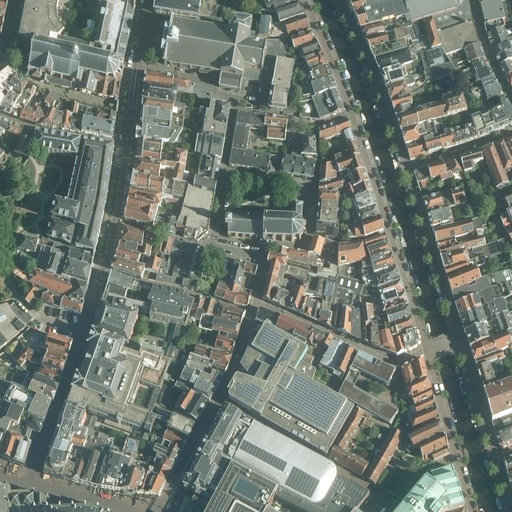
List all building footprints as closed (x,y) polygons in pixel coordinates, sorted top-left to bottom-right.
[(21,0),(15,32),(16,33),(20,39),(20,40),(33,42),(34,42),(35,42),(35,40),(89,52),(92,39),(97,40),(98,34),(97,34),(96,33),(95,32),(96,28),(97,27),(98,27),(99,27),(101,20),(97,19),(100,0),(21,0)] [(124,60),(136,0),(100,0),(97,19),(101,20),(99,27),(98,27),(97,27),(96,28),(95,32),(96,33),(97,34),(98,34),(97,40),(92,39),(89,52),(112,57),(124,60)] [(157,0),(155,13),(168,15),(176,17),(176,18),(188,20),(195,21),(195,24),(228,30),(230,21),(216,19),(218,11),(200,8),(201,0),(157,0)] [(256,0),(261,11),(274,13),(282,11),(299,5),(299,4),(297,0),(256,0)] [(362,0),(363,1),(350,4),(355,15),(366,41),(379,37),(386,34),(394,32),(407,28),(413,27),(423,24),(433,21),(437,34),(473,22),(472,17),(469,4),(468,0),(362,0)] [(511,1),(502,2),(500,2),(504,19),(511,16),(511,1)] [(500,2),(479,3),(486,33),(506,27),(505,20),(504,19),(500,2)] [(299,5),(282,11),(274,13),(261,11),(261,17),(273,19),(274,18),(278,18),(280,24),(281,23),(284,23),(286,22),(287,22),(304,16),(299,5)] [(165,63),(164,65),(170,66),(171,66),(180,67),(180,68),(181,68),(181,67),(190,69),(191,70),(191,69),(200,71),(200,73),(211,75),(212,73),(221,74),(221,75),(219,87),(244,91),(246,80),(261,83),(272,85),(273,84),(275,73),(274,73),(276,60),(278,61),(294,64),(294,65),(297,65),(296,61),(292,61),(288,52),(284,41),(267,41),(266,42),(255,40),(255,34),(250,33),(253,18),(231,14),(230,21),(228,30),(195,24),(177,21),(177,22),(175,21),(172,20),(171,24),(172,24),(171,29),(171,30),(167,29),(166,34),(163,54),(166,55),(166,57),(166,61),(165,61),(165,63)] [(310,30),(304,16),(287,22),(288,24),(285,25),(289,38),(308,31),(310,30)] [(273,19),(261,17),(260,25),(258,25),(259,23),(257,23),(256,33),(257,33),(257,38),(271,37),(271,32),(272,28),(272,24),(273,19)] [(423,24),(427,37),(431,50),(441,47),(441,46),(437,34),(433,21),(423,24)] [(271,32),(271,37),(280,38),(282,38),(285,38),(288,38),(289,38),(285,25),(288,24),(287,22),(286,22),(284,23),(281,23),(280,24),(280,25),(278,25),(275,24),(272,24),(272,28),(271,32)] [(473,22),(437,34),(441,46),(441,47),(446,56),(449,55),(463,50),(479,44),(475,30),(473,22)] [(427,37),(423,24),(413,27),(417,39),(427,37)] [(509,26),(506,27),(486,33),(489,41),(507,36),(506,32),(511,29),(511,26),(510,27),(509,26)] [(413,27),(407,28),(411,38),(410,39),(411,41),(417,39),(413,27)] [(394,32),(397,42),(397,43),(410,39),(411,38),(407,28),(394,32)] [(379,37),(366,41),(371,51),(397,42),(394,32),(386,34),(379,37)] [(291,39),(292,44),(287,46),(286,41),(284,41),(288,52),(294,50),(298,49),(316,43),(314,38),(311,33),(309,34),(309,33),(291,39)] [(507,36),(489,41),(489,42),(492,49),(510,43),(511,42),(511,37),(508,39),(507,36)] [(397,42),(371,51),(374,59),(407,50),(411,41),(410,39),(397,43),(397,42)] [(26,70),(28,71),(27,73),(28,73),(28,76),(29,76),(40,80),(40,82),(49,84),(71,89),(72,83),(81,85),(80,91),(94,94),(108,97),(118,99),(122,75),(122,74),(122,73),(123,69),(123,68),(124,66),(123,66),(121,66),(118,61),(112,57),(89,52),(35,40),(34,43),(30,60),(27,60),(27,62),(30,62),(28,69),(26,69),(26,70)] [(511,42),(510,43),(492,49),(495,57),(511,50),(511,47),(511,46),(511,42)] [(316,43),(298,49),(301,55),(295,57),(296,59),(301,58),(302,59),(304,59),(321,52),(316,43)] [(460,59),(482,52),(479,44),(463,50),(465,54),(459,56),(460,59)] [(420,54),(422,62),(425,73),(432,71),(435,81),(457,74),(454,69),(450,63),(448,59),(446,56),(441,47),(431,50),(420,54)] [(407,50),(374,59),(380,74),(404,67),(413,64),(409,50),(407,50)] [(511,50),(495,57),(499,65),(499,66),(510,61),(511,60),(511,50)] [(321,52),(304,59),(302,59),(301,58),(296,59),(296,61),(297,65),(306,63),(310,73),(327,67),(327,66),(327,67),(321,52)] [(485,59),(482,52),(460,59),(452,62),(450,63),(454,69),(459,67),(457,64),(467,61),(468,64),(470,64),(485,59)] [(485,59),(470,64),(472,69),(457,74),(458,78),(474,73),(489,68),(485,59)] [(272,88),(272,89),(272,90),(271,94),(270,100),(269,108),(270,110),(287,112),(287,98),(283,97),(284,92),(289,93),(294,65),(294,64),(278,61),(276,60),(274,73),(275,73),(273,84),(272,85),(273,85),(272,88)] [(511,65),(510,61),(499,66),(505,77),(511,73),(511,65)] [(404,67),(380,74),(386,88),(405,83),(404,80),(416,76),(423,74),(425,73),(422,62),(413,64),(415,71),(406,74),(404,67)] [(305,88),(308,87),(331,78),(327,67),(310,73),(301,76),(305,88)] [(7,68),(0,73),(0,85),(2,88),(7,84),(16,76),(7,68)] [(489,68),(474,73),(458,78),(460,83),(475,78),(477,83),(479,83),(493,77),(489,68)] [(416,76),(404,80),(405,83),(386,88),(391,102),(410,97),(425,92),(423,88),(427,83),(435,81),(432,71),(423,74),(426,82),(422,86),(419,87),(416,76)] [(145,85),(178,89),(178,90),(189,92),(190,86),(190,84),(181,80),(170,78),(154,76),(146,75),(146,76),(146,78),(145,78),(145,79),(146,79),(145,85)] [(16,76),(7,84),(12,89),(14,90),(21,95),(23,91),(27,85),(24,82),(16,76)] [(493,77),(479,83),(481,87),(466,92),(468,97),(482,92),(498,87),(493,77)] [(336,90),(331,78),(308,87),(311,96),(300,98),(300,103),(310,101),(312,100),(312,99),(315,97),(315,98),(336,90)] [(7,84),(2,88),(5,92),(9,96),(10,93),(11,94),(14,90),(12,89),(7,84)] [(145,85),(143,101),(174,105),(175,106),(181,107),(183,95),(193,96),(194,87),(190,86),(189,92),(178,90),(178,89),(145,85)] [(30,86),(27,93),(27,94),(32,97),(36,89),(30,86)] [(194,87),(193,96),(198,97),(197,98),(199,100),(208,102),(208,101),(210,102),(212,94),(200,88),(194,87)] [(498,87),(482,92),(468,97),(469,101),(484,96),(486,101),(503,95),(498,87)] [(312,99),(312,100),(319,120),(344,112),(336,90),(315,98),(315,97),(312,99)] [(60,104),(63,98),(51,92),(48,98),(54,101),(60,104)] [(6,100),(0,109),(0,111),(10,116),(20,99),(11,94),(10,93),(9,96),(6,100)] [(20,99),(10,116),(20,119),(26,108),(32,97),(27,94),(24,101),(20,99)] [(441,98),(442,103),(447,118),(460,114),(467,112),(463,97),(454,100),(452,94),(441,98)] [(410,97),(391,102),(394,111),(411,107),(412,107),(410,97)] [(54,101),(48,98),(45,104),(47,106),(49,107),(54,108),(56,102),(54,101)] [(142,110),(142,111),(173,115),(173,110),(185,112),(186,107),(174,105),(143,101),(143,102),(144,102),(143,110),(142,110)] [(504,101),(500,103),(501,105),(510,126),(511,124),(511,112),(507,103),(505,103),(504,101)] [(26,108),(20,119),(33,123),(37,112),(38,109),(39,109),(39,106),(37,105),(33,103),(30,102),(26,108)] [(200,109),(200,115),(204,115),(203,122),(213,124),(214,123),(227,125),(230,106),(209,103),(209,105),(208,110),(200,109)] [(414,112),(412,113),(396,118),(401,132),(418,126),(433,122),(438,121),(447,119),(447,118),(442,103),(414,111),(414,112)] [(501,106),(489,111),(499,131),(510,126),(501,105),(500,103),(501,106)] [(64,115),(62,130),(70,131),(73,116),(77,117),(79,106),(73,105),(71,113),(69,113),(69,115),(63,114),(63,115),(64,115)] [(37,112),(33,123),(41,126),(49,110),(50,109),(48,108),(49,107),(47,106),(45,111),(38,109),(37,112)] [(411,107),(394,111),(395,112),(396,117),(396,118),(412,113),(411,107)] [(73,116),(70,131),(82,133),(84,119),(87,109),(82,108),(79,118),(73,116)] [(87,109),(84,119),(115,126),(116,115),(98,111),(97,110),(87,109)] [(49,110),(41,126),(42,127),(42,126),(52,128),(56,114),(57,114),(49,110)] [(141,128),(141,129),(170,132),(180,133),(181,131),(183,117),(173,115),(142,111),(142,112),(141,120),(141,121),(141,128)] [(489,111),(479,115),(488,135),(499,131),(489,111)] [(471,119),(470,116),(470,114),(468,115),(467,112),(460,114),(465,129),(470,127),(467,121),(471,119)] [(238,113),(236,127),(247,129),(248,115),(238,113)] [(470,116),(471,119),(474,126),(475,126),(479,139),(488,135),(479,115),(479,113),(470,116)] [(56,114),(52,128),(58,129),(59,130),(59,129),(61,130),(62,130),(64,115),(63,115),(57,114),(56,114)] [(248,115),(247,129),(250,130),(257,131),(258,116),(248,115)] [(258,116),(257,131),(264,132),(264,129),(264,127),(268,127),(269,117),(265,117),(258,116)] [(269,117),(268,127),(286,129),(287,123),(290,124),(290,120),(269,117)] [(84,119),(82,133),(113,139),(115,126),(84,119)] [(347,119),(333,123),(338,135),(343,134),(351,130),(347,119)] [(479,139),(475,126),(474,126),(471,119),(467,121),(470,127),(465,129),(459,130),(458,131),(462,144),(479,139)] [(0,122),(0,130),(5,132),(9,134),(12,124),(2,120),(0,122)] [(418,126),(401,132),(406,145),(408,145),(423,140),(433,138),(437,137),(436,131),(440,130),(438,121),(433,122),(418,126)] [(197,131),(196,136),(224,140),(227,125),(214,123),(213,124),(203,122),(202,131),(197,131)] [(319,129),(320,141),(327,140),(338,135),(333,123),(319,129)] [(12,124),(9,134),(20,138),(21,138),(24,128),(12,124)] [(236,127),(234,138),(251,141),(252,137),(249,137),(250,130),(247,129),(236,127)] [(24,128),(21,138),(34,142),(36,133),(24,128)] [(139,141),(163,144),(168,144),(179,146),(180,133),(170,132),(141,129),(139,141)] [(351,130),(343,134),(347,146),(355,143),(351,130)] [(458,131),(450,133),(451,137),(450,137),(453,147),(462,144),(458,131)] [(445,138),(439,140),(443,150),(453,147),(450,137),(451,137),(450,133),(449,132),(444,134),(445,138)] [(286,135),(268,133),(267,139),(267,140),(283,141),(285,141),(286,135)] [(37,134),(36,136),(34,151),(77,158),(78,159),(82,141),(80,141),(67,139),(66,139),(51,136),(50,136),(38,134),(37,134)] [(224,140),(196,136),(195,146),(223,150),(224,140)] [(21,138),(20,138),(14,152),(29,158),(34,142),(21,138)] [(234,138),(232,150),(246,153),(248,143),(251,143),(251,141),(234,138)] [(301,156),(303,138),(290,138),(287,157),(301,159),(301,156)] [(314,139),(303,138),(301,156),(315,157),(314,139)] [(434,142),(433,138),(423,140),(427,155),(443,150),(439,140),(434,142)] [(408,145),(406,145),(410,160),(427,155),(423,140),(408,145)] [(66,204),(65,205),(81,209),(80,211),(86,212),(82,230),(80,229),(79,236),(76,248),(85,250),(87,251),(94,253),(95,253),(97,246),(101,227),(107,198),(109,186),(110,174),(111,170),(114,146),(82,141),(78,159),(77,158),(67,204),(66,204)] [(163,144),(139,141),(137,160),(160,164),(174,166),(175,155),(161,153),(163,144)] [(511,160),(504,142),(494,146),(504,173),(511,169),(511,160)] [(334,158),(336,162),(337,164),(348,160),(360,156),(355,143),(347,146),(346,146),(348,152),(334,158)] [(223,150),(195,146),(194,155),(201,156),(221,160),(223,150)] [(482,151),(483,153),(482,153),(495,187),(508,182),(504,173),(494,146),(482,151)] [(246,153),(232,150),(230,166),(237,168),(237,167),(244,168),(246,153)] [(479,151),(460,158),(464,173),(475,170),(473,165),(483,162),(479,151)] [(176,152),(175,155),(174,166),(176,166),(176,168),(185,169),(187,153),(176,152)] [(246,153),(244,168),(256,170),(258,155),(246,153)] [(258,155),(256,170),(268,171),(268,172),(271,157),(258,155)] [(221,161),(201,156),(200,166),(219,169),(221,161)] [(348,160),(337,164),(336,164),(339,172),(340,173),(347,171),(348,176),(364,171),(360,156),(348,160)] [(268,172),(280,174),(283,159),(271,157),(268,172)] [(39,158),(23,223),(35,227),(46,186),(58,190),(64,165),(39,158)] [(283,158),(283,159),(280,174),(291,176),(294,159),(291,158),(290,159),(283,158)] [(447,161),(448,162),(448,163),(451,173),(451,176),(452,176),(453,179),(454,182),(466,178),(464,173),(460,158),(447,161)] [(294,159),(291,176),(303,178),(306,161),(294,159)] [(160,164),(137,160),(135,176),(159,180),(160,169),(166,170),(166,169),(175,170),(176,168),(176,166),(174,166),(160,164)] [(306,161),(303,178),(313,180),(316,163),(315,162),(306,161)] [(320,167),(320,176),(319,184),(336,179),(335,173),(339,172),(336,164),(337,164),(336,162),(332,164),(320,167)] [(442,163),(427,167),(430,180),(440,178),(441,182),(453,179),(452,176),(451,176),(451,173),(446,175),(443,165),(442,163)] [(219,169),(200,166),(198,176),(207,177),(206,181),(215,183),(215,182),(217,182),(219,169)] [(416,171),(414,173),(418,184),(420,183),(420,184),(430,180),(427,167),(416,170),(416,171)] [(0,175),(0,180),(12,190),(22,170),(19,168),(11,184),(0,175)] [(176,168),(175,170),(173,182),(174,182),(182,183),(184,171),(185,169),(176,168)] [(348,176),(348,177),(349,177),(352,185),(353,189),(354,188),(357,187),(369,184),(364,171),(348,176)] [(135,176),(132,191),(136,191),(149,193),(171,198),(179,200),(185,201),(188,187),(189,185),(182,183),(174,182),(174,183),(165,181),(159,180),(135,176)] [(215,183),(206,181),(195,178),(193,189),(202,193),(215,196),(217,182),(215,182),(215,183)] [(319,185),(319,194),(327,193),(336,190),(346,187),(342,179),(324,184),(319,185)] [(359,191),(355,192),(354,192),(357,199),(372,194),(369,184),(357,187),(359,191)] [(352,185),(346,187),(351,201),(355,200),(357,199),(354,192),(355,192),(354,188),(353,189),(352,185)] [(193,189),(188,187),(185,201),(180,218),(178,224),(178,226),(186,229),(186,230),(197,232),(200,232),(201,229),(208,232),(211,217),(215,196),(214,196),(215,196),(202,193),(193,189)] [(433,197),(423,201),(428,214),(443,210),(447,209),(450,208),(456,207),(461,206),(466,204),(467,204),(462,188),(451,191),(451,192),(439,196),(433,197)] [(496,188),(491,190),(495,201),(500,200),(496,188)] [(428,190),(421,193),(423,199),(422,199),(423,200),(423,201),(433,197),(431,191),(428,190)] [(132,191),(130,200),(159,207),(160,207),(160,206),(161,206),(162,200),(165,200),(165,202),(177,204),(179,200),(171,198),(149,193),(136,191),(132,191)] [(327,193),(319,194),(319,203),(338,205),(340,205),(337,199),(336,194),(335,193),(330,194),(327,193)] [(372,194),(357,199),(355,200),(351,201),(344,203),(345,208),(354,205),(356,212),(359,212),(359,213),(376,207),(372,194)] [(511,196),(502,201),(504,205),(506,213),(511,210),(511,196)] [(159,207),(130,200),(128,208),(156,217),(156,216),(159,207)] [(225,226),(225,228),(227,228),(227,229),(228,229),(228,234),(227,234),(227,235),(228,235),(228,236),(229,236),(229,235),(235,236),(235,237),(236,237),(236,236),(242,236),(242,238),(243,238),(243,236),(249,237),(249,238),(250,238),(250,237),(256,238),(256,239),(257,239),(257,238),(258,238),(258,245),(263,245),(270,246),(270,245),(273,245),(273,241),(274,241),(274,239),(281,240),(282,242),(283,242),(283,240),(291,240),(291,242),(293,242),(293,240),(298,239),(299,240),(301,239),(300,238),(303,234),(305,235),(306,233),(304,232),(304,227),(306,226),(306,225),(305,225),(304,221),(302,218),(302,206),(304,204),(303,203),(301,204),(291,204),(290,202),(289,204),(290,205),(290,217),(285,216),(285,214),(283,214),(283,216),(275,216),(275,214),(274,214),(274,216),(266,215),(266,213),(264,213),(264,216),(258,216),(258,215),(257,214),(257,216),(251,215),(251,214),(250,214),(250,215),(244,215),(244,214),(243,214),(243,215),(237,214),(237,213),(236,213),(236,214),(230,214),(230,213),(229,213),(229,214),(228,214),(227,215),(229,215),(228,220),(227,220),(227,221),(225,221),(225,223),(226,223),(226,226),(225,226)] [(56,203),(52,219),(77,226),(80,211),(81,209),(65,205),(56,203)] [(319,203),(318,213),(337,215),(338,205),(319,203)] [(466,204),(461,206),(465,223),(470,222),(466,204)] [(359,212),(356,213),(357,213),(353,215),(356,225),(360,223),(360,226),(361,225),(380,219),(376,207),(359,213),(359,212)] [(128,208),(125,220),(152,228),(153,226),(156,217),(128,208)] [(450,208),(428,215),(433,230),(435,230),(454,225),(450,208)] [(172,215),(167,232),(175,235),(176,232),(177,230),(176,230),(177,226),(178,227),(178,226),(178,224),(180,218),(182,210),(178,209),(176,216),(172,215)] [(511,210),(506,213),(508,216),(500,219),(504,228),(511,225),(511,210)] [(77,226),(52,219),(48,238),(52,239),(52,240),(57,241),(57,240),(63,241),(71,246),(71,245),(74,235),(79,236),(80,229),(82,230),(86,212),(80,211),(77,226)] [(318,213),(317,224),(336,226),(337,215),(318,213)] [(361,225),(364,238),(384,231),(380,219),(361,225)] [(435,231),(433,231),(437,244),(454,239),(471,235),(474,234),(474,233),(471,221),(470,222),(465,223),(454,225),(435,230),(435,231)] [(356,225),(353,225),(356,239),(364,238),(361,225),(360,226),(360,223),(357,225),(356,225)] [(336,226),(317,224),(316,233),(326,234),(326,237),(338,238),(339,226),(336,226)] [(347,225),(347,235),(348,239),(356,239),(353,225),(347,225)] [(177,230),(176,232),(177,232),(183,233),(183,234),(185,234),(186,230),(186,229),(178,226),(178,227),(177,226),(176,230),(177,230)] [(122,238),(121,243),(138,248),(142,249),(144,233),(124,228),(122,234),(121,238),(122,238)] [(185,234),(184,237),(197,241),(208,233),(208,232),(201,229),(200,232),(197,232),(186,230),(185,234)] [(456,246),(439,252),(441,258),(466,251),(485,246),(481,231),(474,233),(474,234),(471,235),(473,240),(463,243),(456,246)] [(144,233),(142,249),(141,255),(150,258),(153,237),(153,235),(144,233)] [(22,235),(19,249),(26,251),(26,252),(28,252),(35,253),(39,239),(22,235)] [(385,235),(364,242),(367,251),(388,244),(385,235)] [(157,253),(161,255),(166,239),(162,237),(161,239),(157,253)] [(313,238),(309,253),(315,255),(321,256),(322,250),(325,240),(313,238)] [(166,239),(161,255),(162,255),(170,257),(172,250),(171,250),(174,241),(166,239)] [(454,239),(437,244),(439,252),(456,246),(454,239)] [(511,244),(509,239),(498,243),(502,255),(489,258),(491,267),(509,262),(508,254),(511,252),(511,244)] [(337,244),(325,240),(322,250),(329,251),(328,264),(330,264),(329,270),(318,268),(317,275),(311,274),(311,277),(319,278),(329,281),(330,278),(336,279),(337,276),(338,268),(339,248),(339,246),(337,246),(337,244)] [(171,250),(172,250),(182,253),(186,254),(188,246),(174,241),(171,250)] [(338,268),(339,267),(343,266),(369,260),(367,251),(364,242),(352,245),(339,246),(339,248),(338,268)] [(44,253),(43,256),(49,257),(50,257),(51,258),(52,258),(52,257),(54,258),(55,258),(56,258),(58,259),(61,260),(62,260),(63,258),(65,254),(66,251),(67,248),(65,247),(60,245),(54,243),(53,248),(52,250),(48,249),(45,248),(44,253)] [(121,243),(119,250),(136,255),(138,248),(121,243)] [(466,251),(441,258),(445,270),(470,263),(483,258),(489,257),(489,258),(502,255),(498,243),(486,247),(486,246),(485,246),(466,251)] [(367,251),(369,260),(370,263),(391,255),(388,244),(367,251)] [(172,278),(179,279),(184,281),(187,281),(193,283),(194,279),(200,282),(208,252),(188,246),(186,254),(185,258),(181,258),(178,257),(172,278)] [(276,250),(275,255),(288,258),(288,256),(289,249),(276,250)] [(288,259),(287,261),(307,266),(307,265),(312,266),(315,255),(309,253),(289,249),(288,256),(288,258),(288,259)] [(73,250),(68,262),(76,264),(80,265),(81,266),(92,269),(92,267),(93,262),(95,256),(94,256),(83,253),(76,251),(73,250)] [(141,256),(136,255),(119,250),(119,251),(118,251),(119,252),(117,259),(116,259),(128,262),(138,265),(141,256)] [(156,280),(156,282),(171,285),(182,287),(184,281),(179,279),(172,278),(178,257),(181,258),(182,253),(172,250),(170,257),(167,264),(162,263),(158,275),(156,280)] [(267,263),(271,264),(276,266),(276,264),(286,266),(287,261),(288,259),(288,258),(275,255),(270,254),(267,263)] [(38,262),(35,269),(42,272),(49,274),(54,276),(53,276),(54,276),(55,277),(56,273),(57,270),(59,266),(61,260),(58,259),(56,258),(55,258),(54,258),(52,257),(52,258),(51,258),(50,257),(49,257),(43,256),(42,256),(40,255),(40,256),(40,257),(39,257),(38,262)] [(391,255),(370,263),(362,265),(363,269),(360,270),(362,278),(375,276),(396,269),(391,255)] [(470,263),(445,270),(447,279),(476,268),(486,265),(483,258),(470,263)] [(128,262),(116,259),(116,260),(113,270),(142,279),(145,271),(146,268),(137,266),(138,265),(128,262)] [(145,271),(158,275),(162,263),(162,262),(150,259),(147,268),(146,268),(145,271)] [(232,273),(229,285),(240,288),(244,273),(253,276),(253,275),(256,276),(257,267),(236,261),(232,273)] [(68,262),(62,279),(66,280),(69,281),(70,280),(76,282),(84,285),(88,286),(89,281),(92,269),(81,266),(80,265),(76,264),(68,262)] [(271,264),(268,276),(278,279),(281,267),(285,268),(286,266),(276,264),(276,266),(271,264)] [(311,277),(311,274),(309,273),(309,272),(286,266),(286,267),(289,269),(287,274),(292,275),(292,277),(309,283),(311,277)] [(289,269),(286,267),(285,268),(281,267),(278,279),(282,280),(285,273),(287,274),(289,269)] [(476,268),(447,279),(452,293),(468,286),(475,283),(481,281),(481,280),(476,268)] [(16,270),(13,275),(21,280),(27,283),(40,288),(39,289),(38,292),(45,295),(46,293),(52,295),(53,295),(64,299),(69,301),(79,304),(80,304),(81,302),(70,298),(76,282),(70,280),(69,281),(66,280),(62,279),(55,277),(54,276),(53,276),(54,276),(49,274),(42,272),(35,269),(33,269),(30,277),(23,274),(16,270)] [(396,269),(375,276),(362,278),(353,280),(363,283),(364,287),(377,289),(400,282),(396,269)] [(494,274),(486,278),(492,289),(498,286),(506,284),(506,283),(511,280),(511,269),(502,272),(494,274)] [(215,295),(214,297),(236,305),(238,305),(238,306),(240,306),(247,307),(250,295),(240,292),(241,288),(240,288),(229,285),(232,274),(224,272),(221,283),(219,282),(215,295)] [(112,274),(108,285),(118,288),(128,291),(132,293),(139,295),(141,295),(150,298),(152,287),(136,283),(135,282),(128,280),(112,274)] [(268,276),(263,297),(264,299),(271,302),(275,289),(277,290),(278,287),(276,287),(278,279),(268,276)] [(372,303),(404,293),(400,282),(377,289),(364,287),(363,283),(353,280),(344,278),(337,276),(335,288),(337,288),(335,299),(352,302),(353,292),(361,294),(364,296),(370,297),(372,303)] [(306,291),(306,292),(305,296),(310,297),(316,298),(321,299),(320,306),(321,306),(319,313),(333,315),(333,309),(334,309),(335,299),(337,288),(335,288),(336,282),(329,281),(319,278),(316,293),(306,291)] [(468,286),(452,293),(456,304),(458,304),(478,296),(481,294),(492,289),(486,278),(481,280),(481,281),(475,283),(478,290),(471,293),(468,286)] [(184,281),(182,287),(198,292),(200,282),(194,279),(193,283),(187,281),(184,281)] [(282,280),(278,279),(276,287),(278,287),(286,290),(288,282),(282,280)] [(76,282),(70,298),(81,302),(82,300),(84,301),(88,286),(84,285),(76,282)] [(296,289),(289,309),(298,314),(304,299),(305,296),(306,292),(306,291),(309,285),(304,283),(302,291),(296,289)] [(108,285),(105,295),(125,301),(126,298),(128,293),(128,291),(118,288),(108,285)] [(25,296),(23,298),(24,300),(29,304),(38,292),(39,289),(32,286),(25,296)] [(150,298),(148,305),(153,306),(151,312),(151,313),(150,316),(150,319),(176,325),(181,326),(186,328),(186,327),(186,326),(190,315),(191,312),(194,302),(188,300),(189,297),(189,296),(152,287),(150,298)] [(285,292),(280,306),(289,309),(296,289),(292,287),(290,293),(285,292)] [(478,296),(458,304),(456,305),(459,315),(481,306),(479,301),(483,299),(485,304),(500,299),(496,288),(481,294),(478,296)] [(275,289),(271,302),(280,306),(285,292),(277,290),(275,289)] [(38,292),(29,304),(36,310),(40,303),(41,301),(45,295),(38,292)] [(45,295),(41,301),(53,306),(61,309),(81,315),(83,305),(80,304),(79,304),(69,301),(64,299),(53,295),(52,295),(46,293),(45,295)] [(408,305),(404,293),(372,303),(373,306),(375,315),(383,313),(408,305)] [(105,295),(103,304),(113,307),(137,314),(138,309),(151,313),(151,312),(153,306),(148,305),(148,307),(136,304),(128,301),(125,301),(105,295)] [(136,304),(148,307),(148,305),(150,298),(141,295),(139,295),(136,304)] [(190,315),(186,326),(194,328),(194,325),(196,321),(200,322),(200,323),(203,316),(207,301),(196,297),(196,299),(195,299),(194,302),(191,312),(190,315)] [(310,297),(309,301),(304,316),(311,320),(316,298),(310,297)] [(316,298),(311,320),(317,322),(319,313),(321,306),(320,306),(321,299),(316,298)] [(503,298),(485,304),(490,319),(499,315),(508,312),(503,298)] [(304,316),(309,301),(304,299),(298,314),(304,316)] [(333,315),(331,329),(338,331),(341,310),(338,310),(339,300),(335,299),(334,309),(333,309),(333,315)] [(207,301),(203,316),(208,318),(211,318),(212,315),(214,308),(215,304),(215,303),(207,301)] [(341,310),(338,331),(350,336),(352,315),(352,312),(352,302),(343,301),(341,310)] [(0,350),(8,344),(21,333),(15,325),(20,321),(17,318),(10,308),(8,304),(0,306),(0,350)] [(14,304),(10,308),(17,318),(20,321),(26,327),(33,320),(28,315),(29,314),(20,304),(19,305),(18,304),(16,306),(14,304)] [(97,323),(94,332),(95,332),(95,333),(98,334),(98,335),(110,339),(125,344),(124,345),(129,346),(130,344),(129,344),(139,313),(138,313),(138,314),(137,314),(113,307),(103,304),(99,314),(96,323),(97,323)] [(212,315),(211,318),(241,326),(245,312),(230,308),(220,304),(220,305),(215,304),(214,308),(219,309),(217,316),(212,315)] [(373,306),(360,307),(360,315),(361,341),(371,346),(371,319),(375,318),(373,306)] [(486,320),(481,306),(459,315),(465,333),(479,327),(478,323),(486,320)] [(386,314),(376,317),(376,318),(377,327),(389,325),(390,326),(394,324),(412,319),(408,307),(406,308),(406,307),(386,314)] [(281,316),(260,308),(256,320),(276,329),(281,316)] [(317,322),(324,325),(326,326),(331,329),(333,315),(319,313),(317,322)] [(465,333),(470,348),(511,330),(511,323),(508,314),(505,315),(506,316),(500,318),(499,315),(478,324),(479,327),(465,333)] [(352,315),(350,336),(361,341),(360,315),(352,315)] [(200,322),(198,329),(211,332),(212,331),(216,332),(219,333),(238,337),(241,326),(211,318),(208,318),(203,316),(200,323),(200,322)] [(301,325),(281,316),(276,329),(308,344),(314,331),(301,325)] [(371,319),(371,346),(381,350),(377,327),(376,318),(375,318),(371,319)] [(412,319),(394,324),(396,330),(391,331),(393,338),(397,337),(405,335),(405,334),(416,331),(412,319)] [(309,352),(256,320),(240,367),(227,394),(230,395),(228,398),(228,401),(231,403),(326,456),(354,408),(313,385),(317,373),(310,369),(302,364),(309,352)] [(20,321),(15,325),(21,333),(27,327),(26,327),(20,321)] [(173,341),(166,360),(170,361),(177,343),(181,326),(176,325),(173,341)] [(377,327),(381,350),(397,356),(393,342),(391,331),(390,326),(389,325),(377,327)] [(511,330),(470,348),(475,363),(501,352),(509,348),(511,355),(511,330)] [(326,336),(314,331),(308,344),(315,348),(318,344),(321,346),(326,336)] [(402,339),(406,352),(417,347),(419,343),(416,331),(405,334),(405,335),(406,338),(402,339)] [(73,392),(67,406),(79,412),(85,414),(86,410),(90,411),(89,413),(93,415),(98,417),(106,419),(117,423),(117,424),(119,425),(121,425),(122,425),(132,429),(141,432),(143,427),(146,428),(149,419),(125,410),(126,406),(131,407),(131,406),(139,383),(144,370),(157,374),(162,359),(164,354),(142,346),(138,355),(122,350),(124,345),(125,344),(110,339),(98,335),(98,334),(95,333),(95,332),(94,332),(94,333),(93,333),(88,346),(89,346),(78,377),(73,392)] [(200,341),(199,344),(215,349),(215,350),(230,354),(232,354),(235,344),(235,342),(236,337),(238,337),(219,333),(218,338),(216,344),(207,341),(206,342),(200,341)] [(65,364),(68,355),(72,343),(51,336),(41,334),(36,347),(48,351),(49,349),(46,357),(65,364)] [(321,346),(328,349),(329,350),(334,340),(326,336),(321,346)] [(402,339),(393,342),(397,356),(406,352),(402,339)] [(319,365),(334,372),(335,370),(346,346),(345,346),(334,340),(329,350),(328,349),(326,354),(325,354),(319,365)] [(210,361),(213,362),(228,367),(231,357),(230,356),(230,355),(213,351),(197,346),(194,356),(210,361)] [(346,346),(335,370),(334,372),(333,374),(339,377),(338,379),(341,381),(344,374),(354,353),(355,351),(345,346),(346,346)] [(15,361),(21,368),(27,361),(30,362),(33,364),(42,367),(60,374),(62,374),(65,364),(46,357),(44,363),(35,360),(36,355),(28,349),(15,361)] [(497,354),(475,363),(477,369),(499,361),(504,359),(501,352),(497,354)] [(359,353),(348,375),(357,380),(361,373),(370,377),(377,362),(359,353)] [(220,384),(225,373),(211,368),(213,362),(210,361),(194,356),(190,355),(185,369),(186,370),(220,384)] [(144,370),(139,383),(156,389),(160,391),(164,381),(166,376),(171,362),(170,361),(166,360),(162,359),(157,374),(144,370)] [(423,360),(411,366),(417,383),(428,378),(423,360)] [(25,371),(30,362),(27,361),(21,368),(25,371)] [(499,361),(477,369),(484,391),(504,384),(500,374),(503,372),(499,361)] [(228,367),(213,362),(211,368),(225,373),(228,367)] [(377,362),(370,377),(386,385),(385,386),(388,388),(390,384),(389,383),(397,369),(382,364),(377,362)] [(411,366),(400,369),(405,389),(407,388),(417,383),(411,366)] [(42,367),(38,376),(60,384),(62,374),(60,374),(42,368),(42,367)] [(209,402),(220,384),(186,370),(181,385),(194,390),(193,395),(209,402)] [(36,375),(32,383),(57,393),(60,384),(38,376),(36,375)] [(348,375),(338,395),(347,400),(354,387),(357,380),(348,375)] [(428,378),(417,383),(407,388),(410,399),(411,398),(412,399),(431,391),(428,378)] [(23,390),(29,392),(43,399),(51,402),(53,403),(57,393),(32,383),(27,381),(23,390)] [(511,381),(504,384),(484,391),(492,422),(493,422),(493,421),(511,413),(511,381)] [(175,388),(184,392),(185,392),(186,392),(193,395),(194,390),(181,385),(177,383),(175,388)] [(4,403),(5,404),(12,407),(20,411),(21,410),(24,413),(24,414),(29,415),(31,409),(36,412),(43,399),(29,392),(23,390),(13,386),(4,403)] [(354,387),(347,400),(357,406),(356,409),(357,409),(365,393),(354,387)] [(156,389),(147,412),(152,413),(160,391),(156,389)] [(412,399),(414,405),(415,406),(433,398),(431,391),(420,396),(412,399)] [(203,411),(209,402),(193,395),(186,392),(175,412),(185,416),(197,422),(203,411)] [(365,393),(357,409),(368,415),(375,399),(365,393)] [(408,407),(410,413),(412,415),(416,413),(417,416),(436,406),(433,398),(415,406),(414,405),(413,405),(408,407)] [(31,409),(29,415),(31,417),(42,421),(44,422),(51,402),(43,399),(36,412),(31,409)] [(375,399),(368,415),(379,420),(386,405),(375,399)] [(386,405),(379,420),(390,425),(397,412),(386,405)] [(61,423),(61,424),(80,429),(80,430),(81,430),(87,414),(85,414),(79,412),(67,406),(66,406),(66,408),(65,409),(63,418),(62,418),(60,423),(61,423)] [(126,406),(125,410),(149,419),(149,418),(151,418),(152,415),(153,414),(152,413),(147,412),(131,406),(131,407),(126,406)] [(439,420),(436,406),(417,416),(416,413),(412,415),(410,413),(407,414),(414,431),(439,420)] [(6,439),(0,454),(0,457),(14,463),(20,445),(21,445),(22,440),(23,439),(25,433),(26,430),(32,432),(40,435),(44,422),(42,421),(31,417),(29,415),(24,414),(24,413),(21,410),(20,411),(12,407),(6,421),(12,424),(6,439)] [(189,511),(188,511),(254,511),(264,493),(298,511),(356,511),(372,492),(330,467),(319,461),(273,436),(272,436),(242,418),(225,407),(221,416),(220,416),(206,443),(196,461),(187,479),(184,481),(182,484),(184,488),(187,490),(190,489),(197,493),(195,496),(189,511)] [(347,425),(348,425),(355,430),(360,421),(360,420),(364,413),(356,409),(352,416),(352,417),(347,425)] [(493,422),(492,422),(496,435),(511,429),(511,428),(511,413),(493,421),(493,422)] [(92,432),(98,417),(93,415),(88,431),(92,432)] [(152,415),(151,418),(155,420),(169,425),(170,421),(152,415)] [(167,430),(172,432),(187,439),(195,425),(192,424),(180,418),(180,417),(179,418),(173,415),(170,421),(169,425),(167,430)] [(144,433),(145,433),(150,435),(153,426),(153,425),(154,425),(155,420),(151,418),(149,418),(149,419),(146,428),(144,433)] [(117,423),(106,419),(104,424),(131,434),(132,429),(122,425),(121,425),(119,425),(117,424),(117,423)] [(369,428),(372,422),(366,419),(363,424),(369,428)] [(0,422),(0,454),(6,439),(12,424),(6,421),(4,420),(3,424),(0,422)] [(407,437),(408,438),(411,445),(404,449),(409,454),(415,450),(418,448),(427,443),(443,435),(440,422),(438,423),(418,432),(407,437)] [(61,424),(55,442),(71,447),(74,437),(78,439),(80,438),(81,436),(81,435),(80,434),(80,433),(79,433),(80,430),(80,429),(61,424)] [(348,425),(342,436),(349,441),(355,430),(348,425)] [(511,429),(496,435),(500,447),(499,448),(503,450),(503,449),(511,445),(511,429)] [(22,440),(21,445),(20,445),(14,463),(15,463),(23,466),(24,465),(31,443),(29,442),(32,432),(26,430),(25,433),(23,439),(22,440)] [(167,430),(163,440),(182,450),(187,440),(187,439),(172,432),(167,430)] [(389,437),(399,443),(404,435),(393,430),(389,437)] [(427,443),(418,448),(418,449),(415,450),(417,456),(421,455),(423,460),(431,456),(447,448),(443,435),(427,443)] [(155,436),(152,442),(162,447),(179,456),(182,450),(163,440),(155,436)] [(342,436),(336,447),(343,451),(345,449),(349,441),(342,436)] [(389,437),(385,444),(396,450),(399,443),(389,437)] [(51,452),(51,453),(69,458),(73,447),(71,447),(55,442),(51,452)] [(385,444),(381,451),(392,457),(396,450),(385,444)] [(104,479),(101,489),(104,490),(104,489),(109,490),(109,491),(110,491),(114,491),(115,491),(122,492),(129,471),(130,467),(131,463),(132,458),(136,447),(129,445),(128,446),(125,455),(127,456),(125,461),(118,459),(120,453),(113,451),(110,460),(104,479)] [(156,446),(153,453),(153,454),(157,456),(157,457),(175,464),(179,456),(162,447),(161,449),(156,446)] [(345,452),(343,451),(336,447),(329,459),(337,463),(343,454),(345,452)] [(447,448),(431,456),(423,460),(424,463),(432,459),(434,461),(449,455),(447,448)] [(86,467),(80,484),(81,484),(90,486),(91,487),(97,466),(101,457),(91,453),(83,450),(80,457),(89,460),(86,467)] [(377,458),(388,464),(392,457),(381,451),(377,451),(375,454),(376,457),(377,458)] [(345,468),(352,456),(345,452),(343,454),(337,463),(345,468)] [(51,453),(48,463),(44,474),(62,479),(67,466),(69,458),(51,453)] [(353,472),(360,460),(352,456),(345,468),(353,472)] [(97,466),(91,487),(92,487),(94,487),(94,488),(99,489),(100,489),(101,489),(104,479),(110,460),(101,457),(97,466)] [(175,464),(157,457),(156,460),(160,462),(158,465),(171,472),(175,464)] [(373,465),(384,471),(388,464),(377,458),(373,465)] [(511,458),(503,462),(508,476),(511,474),(511,458)] [(353,472),(362,477),(369,465),(360,460),(353,472)] [(397,460),(394,466),(407,473),(412,465),(404,460),(403,463),(397,460)] [(153,470),(152,476),(165,482),(171,472),(158,465),(155,464),(153,470)] [(86,467),(77,465),(75,472),(72,482),(80,484),(86,467)] [(369,472),(380,478),(384,471),(373,465),(369,472)] [(76,469),(67,466),(62,479),(72,482),(76,469)] [(129,471),(122,492),(128,493),(132,493),(134,494),(134,493),(136,493),(136,494),(137,494),(143,473),(144,471),(130,467),(129,471)] [(399,511),(449,511),(464,507),(452,468),(431,474),(431,475),(426,479),(399,511)] [(143,473),(137,494),(138,494),(142,494),(143,494),(145,494),(152,476),(153,470),(149,469),(148,474),(143,473)] [(365,479),(376,485),(380,478),(369,472),(365,479)] [(152,476),(145,494),(152,495),(155,496),(155,495),(158,496),(157,496),(158,496),(165,482),(152,476)] [(0,511),(100,511),(98,511),(99,508),(97,507),(96,510),(86,509),(86,506),(84,506),(84,509),(74,509),(74,507),(71,507),(71,509),(61,510),(61,507),(58,507),(58,509),(52,510),(52,506),(47,506),(47,499),(49,497),(47,496),(46,498),(37,498),(37,497),(37,494),(35,494),(35,492),(32,491),(32,495),(22,495),(22,492),(19,492),(19,495),(9,495),(9,492),(6,492),(6,495),(0,495),(0,511)] [(298,511),(264,493),(254,511),(298,511)]
